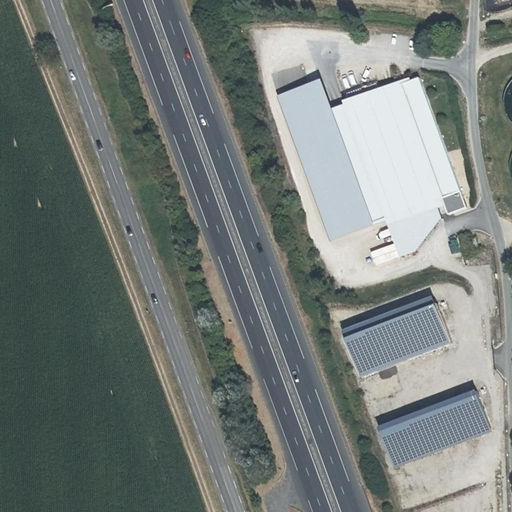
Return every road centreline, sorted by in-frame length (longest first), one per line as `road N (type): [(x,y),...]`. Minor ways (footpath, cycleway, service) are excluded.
road 1 (track): [(17,0),(212,511)]
road 2 (motorway): [(132,0),(322,511)]
road 3 (motorway): [(350,511),(161,0)]
road 4 (primary): [(50,0),(236,511)]
road 5 (residential): [(477,0),(470,67),(478,164),(511,297)]
